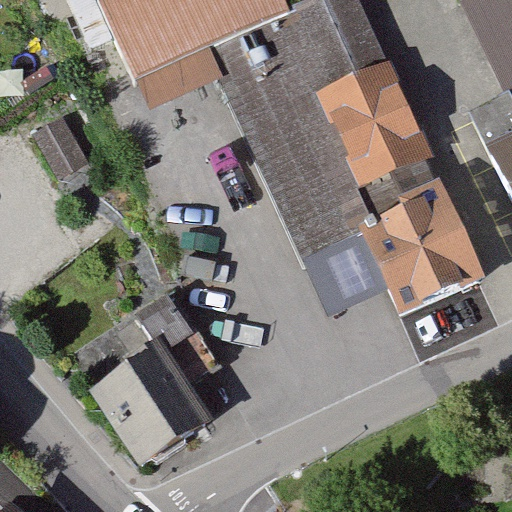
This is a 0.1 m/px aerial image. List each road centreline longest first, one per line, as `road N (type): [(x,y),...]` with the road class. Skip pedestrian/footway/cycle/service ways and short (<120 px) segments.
road 1 (residential): [(511,350),(316,439),(193,511)]
road 2 (unknown): [(391,405),(244,126)]
road 3 (tertiary): [(111,511),(0,385)]
